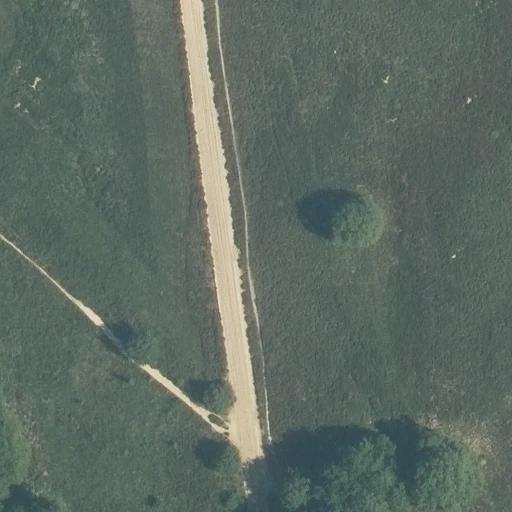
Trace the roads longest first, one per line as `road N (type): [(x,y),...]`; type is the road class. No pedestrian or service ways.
road 1 (track): [(191,0),(250,478)]
road 2 (track): [(0,239),(247,453)]
